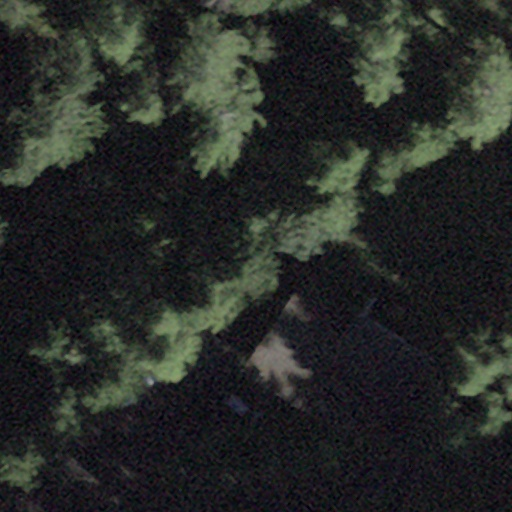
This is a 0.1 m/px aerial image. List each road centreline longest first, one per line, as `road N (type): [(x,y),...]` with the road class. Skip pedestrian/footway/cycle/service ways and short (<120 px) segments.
road 1 (track): [(17,511),(278,268)]
road 2 (track): [(511,444),(206,511)]
